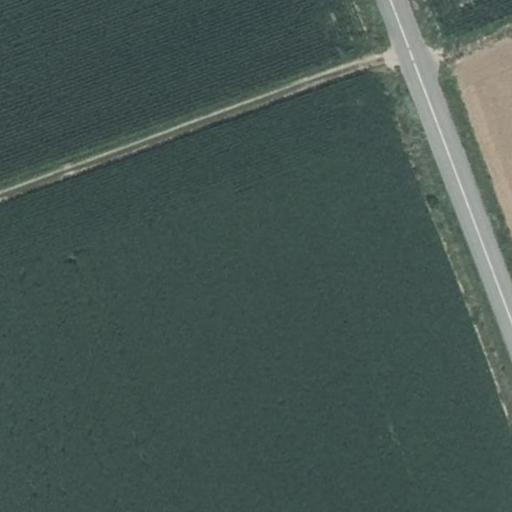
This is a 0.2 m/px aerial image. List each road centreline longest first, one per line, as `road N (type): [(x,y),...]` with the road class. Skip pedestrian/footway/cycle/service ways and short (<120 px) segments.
road 1 (track): [(0,195),(408,47)]
road 2 (tertiary): [(511,322),(390,0)]
